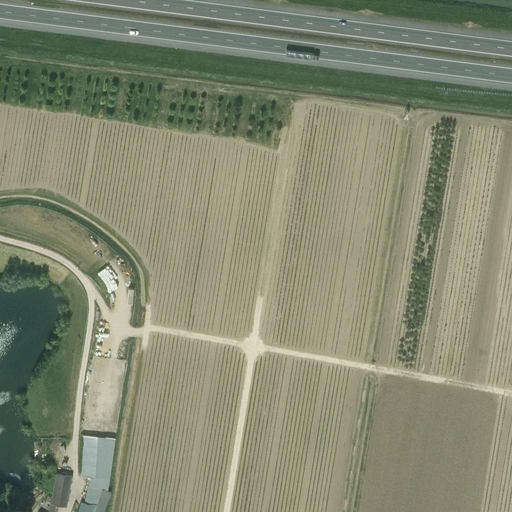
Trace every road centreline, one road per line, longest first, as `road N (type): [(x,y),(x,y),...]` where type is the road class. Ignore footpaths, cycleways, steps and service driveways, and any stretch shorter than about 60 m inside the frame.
road 1 (motorway): [(0,12),(511,76)]
road 2 (motorway): [(511,49),(122,0)]
road 3 (track): [(225,511),(285,139)]
road 4 (track): [(145,327),(511,393)]
